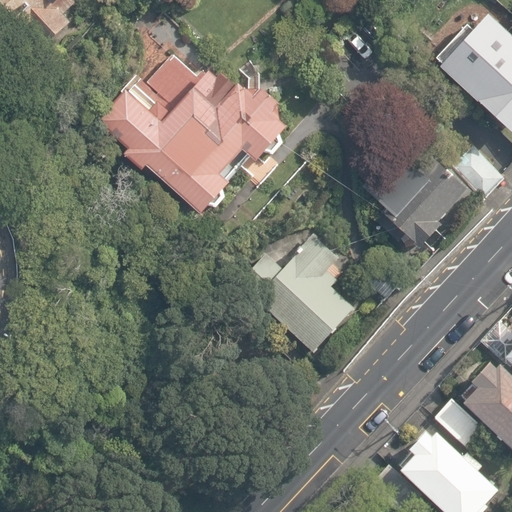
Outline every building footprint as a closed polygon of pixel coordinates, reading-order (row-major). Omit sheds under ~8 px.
[(4,0),(54,40),(73,23),(67,14),(80,0),(4,0)] [(442,66),(511,130),(511,33),(491,14),(477,29),(470,23),(438,58),(444,64),(442,66)] [(148,159),(210,215),(259,158),(264,163),(282,155),(293,143),(298,125),(290,119),(289,102),(270,85),(254,88),(247,80),(244,83),(231,71),(218,68),(208,71),(204,75),(192,65),(177,50),(147,79),(135,76),(112,99),(114,109),(104,121),(129,144),(124,149),(143,165),(148,159)] [(418,171),(398,151),(363,186),(387,209),(384,213),(419,247),(441,224),(436,220),(466,188),(433,156),(418,171)] [(460,170),(487,200),(508,181),(482,151),(460,170)] [(268,302),(318,350),(355,308),(337,283),(343,277),(333,267),(345,254),(318,228),(288,265),(271,248),(238,283),(263,306),(268,302)] [(385,288),(397,297),(407,284),(394,275),(385,288)] [(511,373),(504,366),(468,407),(511,446),(511,373)] [(435,426),(396,471),(442,511),(490,511),(509,491),(435,426)]
